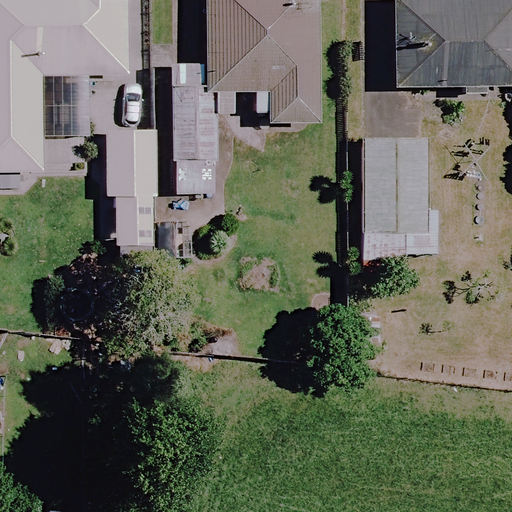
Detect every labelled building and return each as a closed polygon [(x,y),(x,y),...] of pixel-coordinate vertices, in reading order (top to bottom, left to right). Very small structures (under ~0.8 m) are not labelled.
[(123,0),(0,0),(0,78),(124,79),(123,0)] [(253,95),(252,118),(264,119),(264,129),(312,131),(317,0),(208,0),(205,92),(253,95)] [(511,90),(511,0),(394,0),(394,90),(511,90)] [(213,97),(170,96),(169,159),(212,159),(213,97)] [(114,223),(150,223),(150,200),(157,200),(157,132),(108,131),(107,200),(114,200),(114,223)] [(430,140),(364,138),(359,277),(404,278),(405,256),(436,257),(438,212),(428,212),(430,140)]
